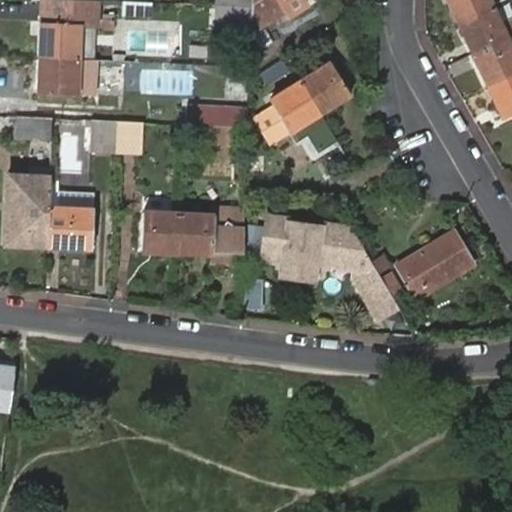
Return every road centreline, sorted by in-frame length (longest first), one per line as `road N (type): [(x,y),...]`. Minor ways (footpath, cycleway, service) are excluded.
road 1 (residential): [(0,311),(387,363),(511,359)]
road 2 (residential): [(400,0),(410,64),(511,235)]
